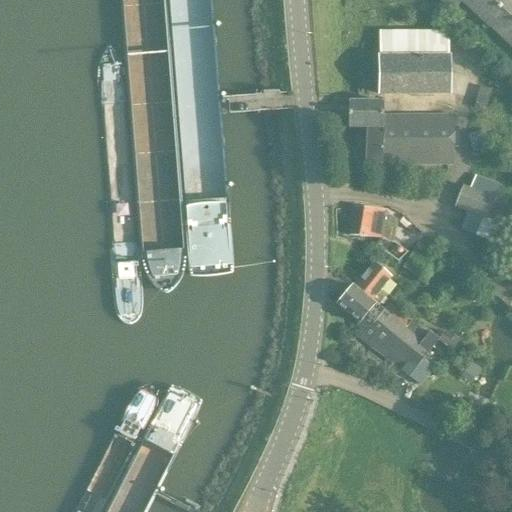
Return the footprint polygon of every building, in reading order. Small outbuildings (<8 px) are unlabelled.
[(511,0),(460,0),(511,48),(511,0)] [(379,94),(449,94),(449,56),(448,56),(448,32),(379,32),(379,56),(379,94)] [(383,102),(348,102),(349,128),(366,128),(365,164),(382,165),(453,164),(453,116),(383,116),(383,102)] [(482,130),(467,135),(472,152),(487,148),(490,147),(485,130),(482,130)] [(497,224),(508,198),(496,193),(499,186),(474,177),(470,188),(463,186),(454,207),(467,212),(460,230),(487,240),(493,223),(497,224)] [(353,208),(349,235),(378,239),(376,246),(397,263),(407,253),(381,233),(383,211),(353,208)] [(403,268),(420,279),(431,263),(414,252),(403,268)] [(373,264),(353,287),(370,301),(371,300),(377,306),(385,297),(379,291),(390,278),(373,264)] [(421,361),(430,350),(437,339),(411,322),(388,304),(382,312),(370,301),(353,287),(352,286),(337,305),(358,323),(351,332),(400,372),(419,386),(432,370),(421,361)]
